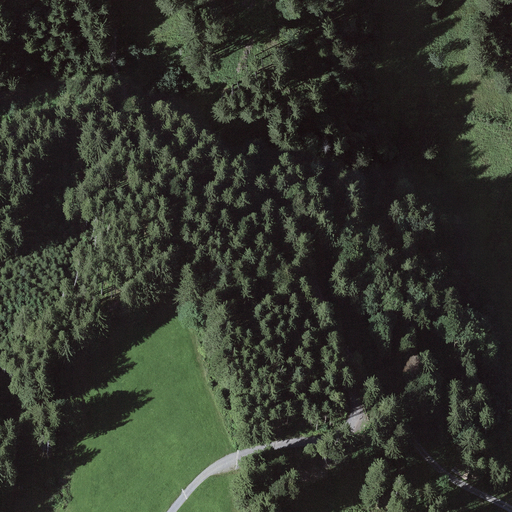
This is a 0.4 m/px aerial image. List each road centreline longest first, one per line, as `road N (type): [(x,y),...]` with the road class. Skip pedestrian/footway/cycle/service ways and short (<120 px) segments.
road 1 (track): [(130,114),(213,158),(279,213),(337,337)]
road 2 (track): [(337,337),(352,390),(349,425),(224,459),(171,511)]
road 3 (track): [(337,337),(432,466),(511,508)]
road 4 (track): [(0,132),(79,115),(130,114)]
